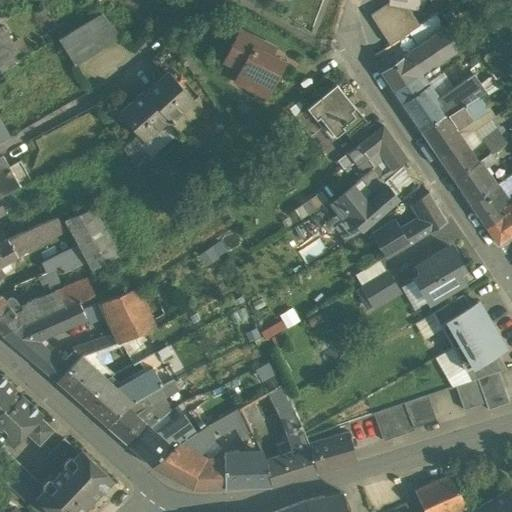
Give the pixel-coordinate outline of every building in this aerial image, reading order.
[(420,0),(388,0),(387,5),(410,10),(419,11),(420,0)] [(410,10),(387,5),(371,15),(391,45),(420,26),(410,10)] [(101,14),(59,40),(74,66),(121,37),(101,14)] [(22,61),(2,28),(0,29),(0,74),(22,61)] [(265,42),(240,29),(227,54),(244,62),(235,78),(267,94),(284,61),(267,52),(270,46),(264,43),(265,42)] [(445,29),(403,56),(417,76),(420,74),(434,65),(454,52),(459,48),(445,29)] [(459,48),(454,52),(458,58),(465,53),(461,47),(459,48)] [(454,52),(434,65),(438,70),(450,62),(451,63),(458,58),(454,52)] [(417,76),(403,56),(381,71),(394,91),(417,76)] [(170,72),(146,94),(168,120),(169,121),(194,99),(170,72)] [(438,99),(420,74),(417,76),(394,91),(421,130),(443,115),(445,118),(449,115),(449,114),(462,105),(451,90),(438,99)] [(474,74),(451,90),(462,105),(463,105),(477,95),(485,90),(474,74)] [(358,111),(335,83),(306,106),(321,125),(324,122),(335,135),(342,129),(340,126),(358,111)] [(146,94),(144,92),(120,113),(144,141),(168,120),(146,94)] [(477,95),(463,105),(471,117),(486,108),(477,95)] [(462,105),(449,114),(449,115),(457,126),(471,117),(463,105),(462,105)] [(358,111),(340,126),(342,129),(347,135),(366,120),(358,111)] [(445,118),(443,115),(421,130),(422,131),(421,131),(430,143),(453,128),(457,126),(449,115),(445,118)] [(477,130),(496,153),(511,140),(493,117),(477,130)] [(0,121),(0,144),(10,139),(0,121)] [(406,159),(382,126),(348,151),(358,164),(370,155),(376,163),(385,157),(393,167),(400,163),(406,159)] [(453,128),(430,143),(454,178),(476,162),(453,128)] [(0,158),(0,196),(7,193),(19,187),(9,168),(4,160),(0,158)] [(476,162),(454,178),(470,202),(496,184),(479,161),(476,162)] [(30,182),(19,162),(9,168),(19,187),(30,182)] [(384,173),(380,176),(385,181),(396,178),(406,172),(400,163),(393,167),(384,173)] [(384,173),(378,166),(374,165),(370,168),(378,178),(380,176),(384,173)] [(378,178),(370,168),(360,177),(372,190),(376,195),(387,185),(385,181),(380,176),(378,178)] [(511,191),(511,187),(505,178),(499,182),(507,195),(511,191)] [(470,202),(469,202),(497,243),(511,232),(511,206),(505,196),(507,195),(499,182),(470,202)] [(376,195),(368,201),(364,197),(353,184),(338,196),(338,197),(311,215),(318,225),(323,222),(329,230),(337,224),(346,236),(354,232),(361,227),(362,228),(398,197),(387,185),(376,195)] [(372,190),(364,197),(368,201),(376,195),(372,190)] [(446,218),(428,191),(414,199),(424,216),(431,228),(446,218)] [(0,196),(0,213),(5,211),(14,206),(7,193),(0,196)] [(88,209),(58,222),(63,232),(71,248),(38,265),(44,277),(59,269),(63,277),(87,264),(90,270),(114,258),(88,209)] [(404,219),(400,213),(395,218),(399,223),(404,219)] [(424,216),(414,222),(421,234),(431,228),(424,216)] [(55,218),(38,225),(27,230),(36,246),(63,232),(58,222),(55,218)] [(399,223),(395,218),(381,226),(394,249),(409,241),(402,229),(399,223)] [(414,222),(402,229),(409,241),(421,234),(414,222)] [(27,230),(7,240),(16,257),(36,246),(27,230)] [(338,234),(324,244),(319,236),(310,242),(320,257),(330,251),(330,252),(345,243),(338,234)] [(16,257),(7,240),(0,244),(0,252),(6,263),(16,257)] [(449,245),(417,264),(422,272),(416,276),(429,299),(461,280),(456,270),(462,267),(449,245)] [(385,269),(361,283),(374,304),(398,290),(385,269)] [(136,287),(102,302),(118,335),(122,343),(147,331),(155,327),(136,287)] [(73,289),(68,291),(72,304),(77,302),(73,289)] [(21,311),(15,314),(24,326),(53,313),(72,304),(68,291),(21,311)] [(0,296),(0,330),(3,335),(24,326),(15,314),(10,307),(6,303),(1,296),(0,296)] [(15,303),(11,299),(6,303),(10,307),(15,303)] [(476,300),(438,322),(451,345),(490,323),(476,300)] [(72,304),(53,313),(61,330),(87,318),(77,302),(72,304)] [(21,311),(15,303),(10,307),(15,314),(21,311)] [(296,306),(280,311),(284,325),(300,320),(296,306)] [(24,326),(3,335),(36,363),(48,352),(34,346),(33,344),(48,337),(48,336),(61,330),(53,313),(24,326)] [(490,323),(451,345),(464,368),(471,364),(496,350),(503,345),(490,323)] [(147,331),(122,343),(127,353),(133,364),(138,361),(158,350),(147,331)] [(118,335),(74,352),(78,356),(78,357),(82,356),(122,343),(118,335)] [(122,343),(82,356),(94,367),(127,353),(122,343)] [(158,350),(138,361),(146,372),(164,361),(158,350)] [(496,350),(471,364),(476,377),(497,369),(505,366),(496,350)] [(62,365),(48,352),(36,363),(56,380),(78,356),(74,352),(62,365)] [(94,367),(82,356),(78,357),(78,356),(56,380),(81,401),(84,398),(87,401),(107,379),(94,367)] [(107,379),(87,401),(111,422),(127,407),(130,404),(145,395),(162,385),(165,383),(174,378),(164,361),(146,372),(116,388),(107,379)] [(497,369),(476,377),(477,377),(486,401),(485,402),(487,408),(508,401),(497,369)] [(15,390),(0,375),(0,432),(12,444),(24,431),(39,416),(41,414),(21,396),(18,399),(12,393),(15,390)] [(486,401),(477,377),(476,377),(455,385),(463,409),(485,402),(486,401)] [(294,407),(283,381),(268,390),(280,414),(281,414),(294,407)] [(162,385),(145,395),(150,403),(170,391),(165,383),(162,385)] [(427,393),(404,401),(408,414),(431,406),(427,393)] [(145,395),(130,404),(127,407),(134,413),(150,403),(145,395)] [(404,401),(374,411),(379,427),(409,417),(408,414),(404,401)] [(239,406),(206,425),(212,437),(237,425),(242,433),(251,429),(239,406)] [(431,406),(408,414),(409,417),(412,427),(435,419),(431,406)] [(111,422),(108,426),(130,445),(148,427),(149,426),(134,413),(127,407),(111,422)] [(294,407),(281,414),(287,432),(301,425),(294,407)] [(54,431),(39,416),(24,431),(40,446),(54,431)] [(409,417),(379,427),(383,439),(413,429),(412,427),(409,417)] [(200,421),(193,426),(197,431),(204,426),(200,421)] [(173,449),(152,466),(192,487),(224,486),(224,455),(211,463),(197,455),(212,439),(212,437),(206,425),(204,426),(197,431),(185,440),(173,449)] [(259,425),(251,429),(254,434),(262,430),(259,425)] [(301,425),(287,432),(293,450),(309,445),(308,444),(306,438),(301,425)] [(148,427),(130,445),(152,466),(173,449),(160,438),(148,427)] [(185,440),(174,427),(160,438),(173,449),(185,440)] [(251,429),(242,433),(248,447),(258,442),(254,434),(251,429)] [(333,437),(308,444),(309,445),(317,471),(317,470),(356,459),(350,433),(333,438),(333,437)] [(63,439),(49,454),(64,469),(78,454),(63,439)] [(283,458),(267,461),(272,484),(317,471),(309,445),(293,450),(282,453),(283,458)] [(45,489),(5,450),(0,455),(0,476),(30,506),(39,498),(38,497),(45,489)] [(81,511),(112,480),(81,451),(78,454),(64,469),(45,489),(38,497),(39,498),(53,511),(81,511)] [(263,453),(224,455),(224,486),(269,485),(272,484),(267,461),(263,453)] [(450,474),(416,489),(425,511),(452,511),(467,505),(458,491),(450,474)] [(511,511),(511,487),(511,486),(470,510),(471,511),(511,511)] [(305,500),(273,511),(345,511),(340,493),(305,500)]
